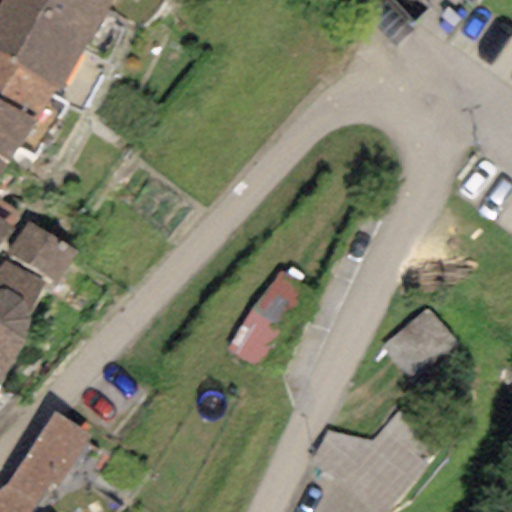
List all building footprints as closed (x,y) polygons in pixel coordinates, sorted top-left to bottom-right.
[(110,4),(102,0),(3,0),(2,2),(83,49),(110,4)] [(0,5),(0,58),(56,90),(83,49),(2,2),(0,5)] [(56,90),(0,58),(0,103),(33,119),(56,90)] [(33,119),(0,103),(0,161),(5,164),(33,119)] [(0,171),(5,164),(0,161),(0,243),(10,227),(0,220),(0,171)] [(76,254),(26,223),(6,255),(55,286),(76,254)] [(41,285),(1,262),(0,263),(0,385),(27,328),(29,319),(28,311),(41,285)] [(282,279),(236,356),(265,373),(311,296),(282,279)] [(439,320),(387,349),(408,385),(459,356),(439,320)] [(88,435),(52,411),(7,485),(0,490),(0,511),(31,511),(34,510),(51,484),(56,487),(88,435)] [(402,414),(327,466),(359,511),(400,511),(448,479),(402,414)]
